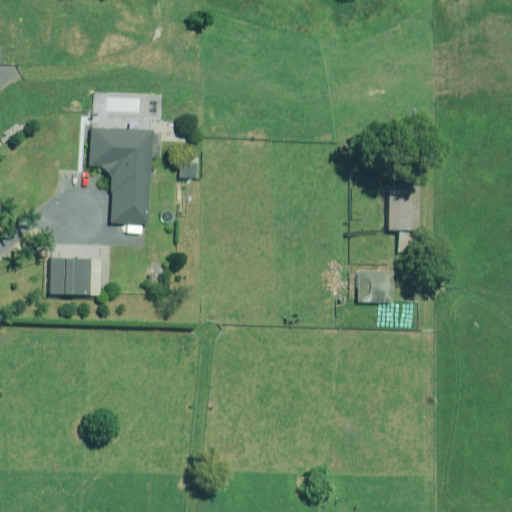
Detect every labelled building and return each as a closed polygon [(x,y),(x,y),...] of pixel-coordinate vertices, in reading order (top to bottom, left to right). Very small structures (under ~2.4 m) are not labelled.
[(143,96),(113,95),(112,116),(142,117),(143,96)] [(152,131),(90,128),(88,167),(100,167),(112,179),(110,224),(147,226),(152,131)] [(196,179),(196,161),(178,161),(178,179),(196,179)] [(416,231),(417,187),(385,186),(385,231),(416,231)] [(413,239),(397,238),(397,254),(412,255),(413,239)] [(99,297),(101,261),(50,259),(49,294),(99,297)] [(393,304),(394,278),(358,276),(357,302),(364,303),(393,304)]
